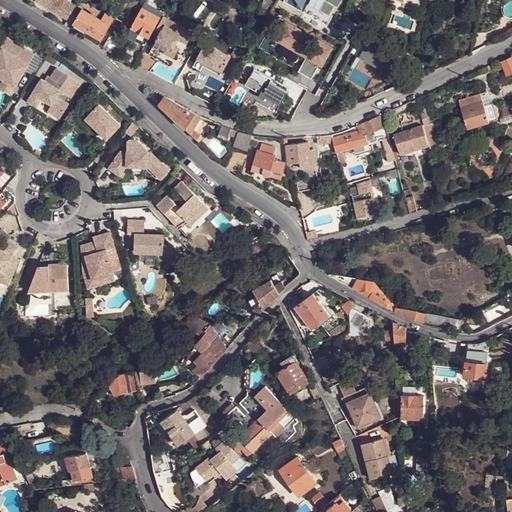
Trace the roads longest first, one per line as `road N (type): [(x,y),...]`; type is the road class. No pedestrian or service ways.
road 1 (residential): [(117,80),(147,78),(247,126),(301,129),(345,119),(511,43)]
road 2 (residential): [(117,80),(229,184),(278,213),(302,245)]
road 3 (residential): [(283,297),(190,395),(144,413),(140,452)]
road 4 (residential): [(310,267),(429,331),(477,337),(511,322)]
road 5 (residential): [(302,245),(511,192)]
road 6 (residential): [(283,297),(367,478)]
road 7 (residential): [(35,169),(22,188),(24,211),(40,228),(64,230),(83,217),(86,183),(70,166),(46,164)]
road 8 (residential): [(0,420),(78,414),(140,452)]
road 9 (residential): [(4,0),(117,80)]
